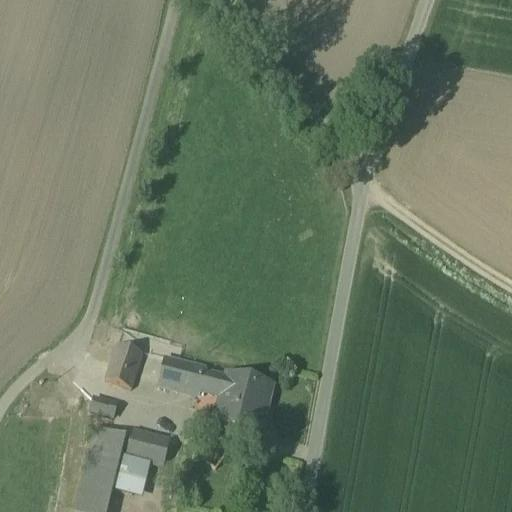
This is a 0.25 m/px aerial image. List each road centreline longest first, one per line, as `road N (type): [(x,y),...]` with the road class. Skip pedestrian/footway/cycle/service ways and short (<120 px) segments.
road 1 (unclassified): [(370,172),(300,511)]
road 2 (unclassified): [(225,0),(370,172)]
road 3 (unclassified): [(422,0),(370,172)]
road 4 (track): [(511,260),(370,172)]
